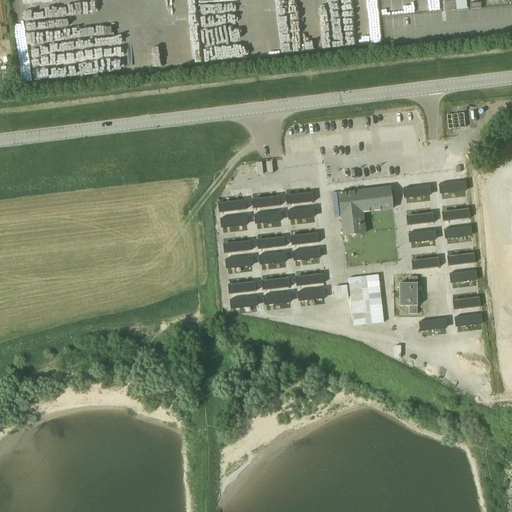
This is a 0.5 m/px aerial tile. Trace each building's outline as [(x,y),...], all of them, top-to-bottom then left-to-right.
[(457,183),(456,176),(436,178),(436,185),(457,183)] [(429,186),(428,179),(407,182),(408,189),(429,186)] [(312,187),(291,189),(292,197),(313,195),(312,187)] [(343,236),(352,235),(365,234),(362,213),(392,209),(389,188),(338,194),(343,236)] [(282,190),(261,193),(262,201),(283,198),(282,190)] [(252,194),(231,196),(232,204),(253,202),(252,194)] [(314,202),(293,204),(294,212),(315,209),(314,202)] [(460,209),(460,202),(439,204),(440,211),(460,209)] [(283,205),(262,208),(263,216),(284,213),(283,205)] [(432,212),(431,205),(411,208),(411,215),(432,212)] [(254,209),(233,211),(234,219),(255,216),(254,209)] [(462,224),(461,217),(441,219),(441,226),(462,224)] [(434,227),(433,220),(412,223),(413,229),(434,227)] [(317,227),(296,229),(297,237),(317,235),(317,227)] [(286,231),(265,233),(266,241),(287,239),(286,231)] [(257,234),(236,236),(237,244),(258,242),(257,234)] [(318,242),(297,244),(298,252),(319,250),(318,242)] [(465,249),(465,242),(444,245),(444,252),(465,249)] [(288,245),(267,248),(268,255),(289,253),(288,245)] [(437,253),(436,246),(415,248),(416,255),(437,253)] [(258,248),(238,251),(238,259),(259,256),(258,248)] [(466,262),(466,255),(445,258),(446,265),(466,262)] [(321,267),(300,269),(301,277),(322,275),(321,267)] [(291,270),(270,272),(271,280),(292,278),(291,270)] [(378,271),(348,274),(354,322),(384,319),(378,271)] [(261,274),(240,276),(241,284),(262,281),(261,274)] [(399,295),(417,296),(417,277),(409,277),(409,284),(399,284),(399,295)] [(469,287),(469,280),(448,283),(449,290),(469,287)] [(323,281),(302,284),(303,292),(324,289),(323,281)] [(293,285),(272,287),(273,295),(294,293),(293,285)] [(263,288),(242,291),(243,299),(264,296),(263,288)] [(418,314),(417,296),(399,295),(400,307),(409,307),(409,314),(418,314)] [(471,302),(470,295),(450,298),(450,305),(471,302)] [(443,305),(442,298),(421,301),(422,308),(443,305)]
